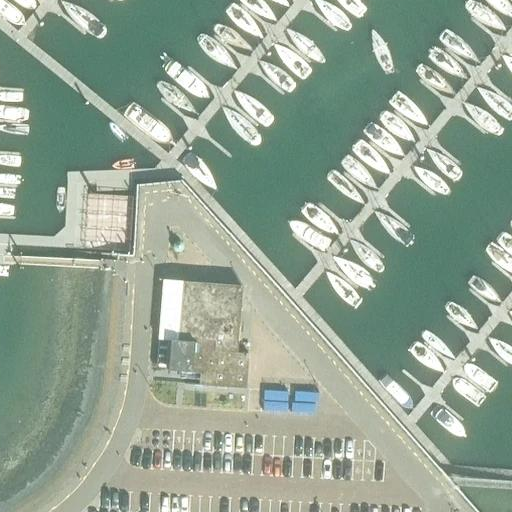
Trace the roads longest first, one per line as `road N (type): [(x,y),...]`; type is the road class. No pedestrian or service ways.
road 1 (unclassified): [(438,511),(370,422),(181,212)]
road 2 (unclassified): [(65,511),(101,472),(131,413),(144,269),(158,215),(181,212)]
